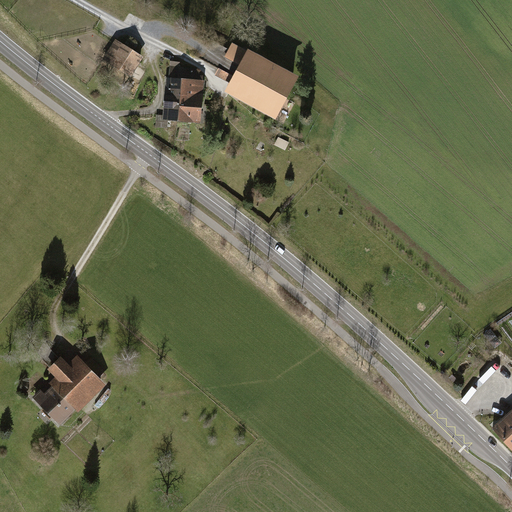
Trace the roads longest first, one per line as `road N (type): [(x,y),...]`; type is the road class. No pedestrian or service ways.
road 1 (tertiary): [(511,467),(264,241),(0,41)]
road 2 (track): [(149,154),(54,306),(54,333),(65,345)]
road 3 (residential): [(211,70),(75,0)]
road 4 (track): [(152,40),(157,103),(105,121)]
